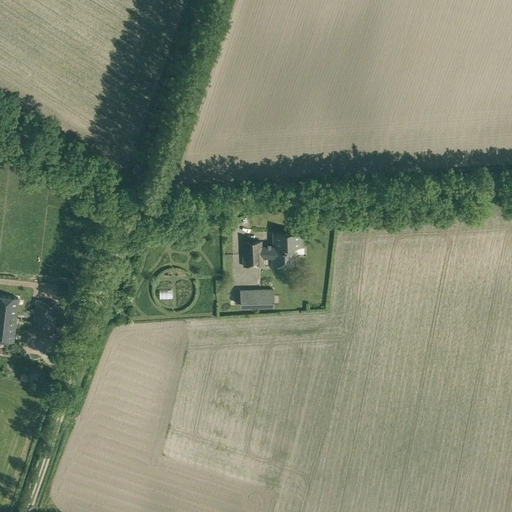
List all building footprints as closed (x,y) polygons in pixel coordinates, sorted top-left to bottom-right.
[(242,241),(243,266),(264,265),(263,252),(272,252),(272,265),(297,264),(296,246),(300,246),(299,232),(273,233),(274,245),(261,246),(261,241),(242,241)] [(240,289),(240,306),(274,305),(274,288),(240,289)] [(39,297),(53,298),(53,289),(39,289),(39,297)] [(0,317),(16,319),(18,297),(0,295),(0,317)] [(50,301),(50,303),(42,302),(41,300),(36,299),(32,330),(38,331),(38,329),(46,330),(47,332),(52,333),(56,302),(50,301)] [(0,339),(13,341),(16,319),(0,317),(0,339)]
